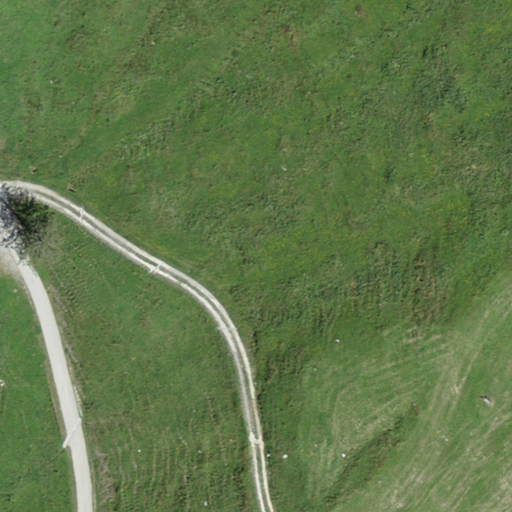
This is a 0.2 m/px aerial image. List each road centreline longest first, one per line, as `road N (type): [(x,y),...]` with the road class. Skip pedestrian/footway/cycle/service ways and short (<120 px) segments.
road 1 (track): [(269,511),(233,336),(211,296),(86,220),(0,188)]
road 2 (track): [(78,511),(72,448),(36,290),(0,237)]
